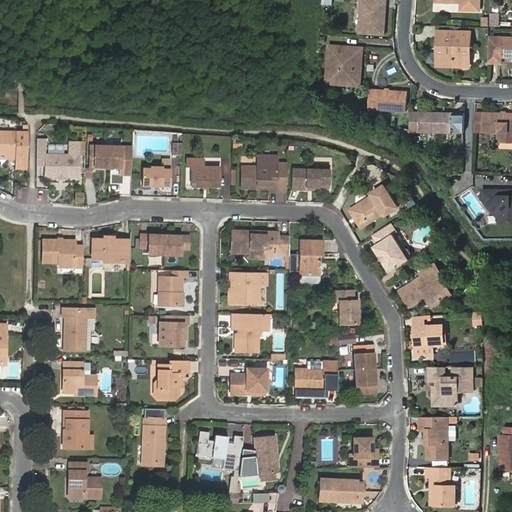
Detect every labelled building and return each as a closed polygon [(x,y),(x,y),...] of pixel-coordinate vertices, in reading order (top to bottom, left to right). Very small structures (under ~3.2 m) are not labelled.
[(361,0),(361,9),(364,9),(363,22),(360,22),(360,32),(384,33),(385,12),(383,12),(383,7),(386,7),(386,0),(361,0)] [(481,0),(437,0),(438,2),(462,3),(462,10),(481,11),(481,0)] [(502,12),(500,12),(500,22),(492,21),(492,26),(502,26),(502,12)] [(471,63),(473,32),(439,31),(438,63),(441,66),(468,67),(471,63)] [(511,37),(490,37),(489,62),(503,63),(503,56),(511,56),(511,37)] [(360,86),(363,50),(353,50),(352,51),(348,51),(348,47),(330,46),(328,74),(331,77),(339,78),(341,80),(352,81),(351,85),(360,86)] [(327,83),(351,85),(352,81),(341,80),(339,78),(331,77),(328,74),(327,77),(327,83)] [(408,91),(372,88),(370,108),(406,111),(408,91)] [(431,113),(431,111),(420,110),(420,131),(460,132),(461,115),(453,114),(454,111),(436,111),(436,113),(431,113)] [(485,132),(485,113),(476,113),(476,132),(485,132)] [(511,113),(485,113),(485,132),(500,132),(499,141),(511,141),(511,113)] [(27,131),(0,130),(0,153),(8,154),(8,158),(15,158),(15,163),(27,164),(27,131)] [(45,139),(37,138),(37,166),(44,166),(44,176),(56,177),(65,177),(79,178),(80,154),(84,154),(85,141),(68,141),(68,153),(45,152),(45,139)] [(172,143),(172,154),(182,154),(182,143),(178,143),(172,143)] [(121,174),(131,175),(132,147),(90,146),(90,166),(121,167),(121,174)] [(192,167),(191,185),(219,186),(220,167),(203,165),(203,159),(186,158),(186,167),(192,167)] [(269,184),(269,189),(268,192),(286,192),(286,163),(258,162),(258,167),(242,166),(242,188),(258,189),(258,183),(269,184)] [(161,184),(161,186),(170,186),(171,168),(163,168),(163,166),(151,166),(150,167),(143,167),(143,185),(152,186),(152,183),(161,184)] [(330,170),(318,169),(292,168),(292,189),(305,189),(305,186),(312,186),(329,187),(330,170)] [(93,169),(84,169),(84,178),(93,178),(93,169)] [(371,199),(370,197),(350,209),(354,215),(357,215),(359,219),(358,222),(361,227),(381,214),(379,212),(383,210),(384,212),(386,214),(398,207),(393,199),(390,199),(388,200),(386,195),(386,194),(387,190),(384,185),(372,192),(373,195),(374,197),(371,199)] [(76,192),(75,201),(83,202),(84,193),(76,192)] [(397,231),(392,223),(373,234),(379,244),(375,246),(380,255),(383,254),(386,259),(385,262),(390,270),(409,258),(408,257),(410,256),(410,253),(408,249),(403,248),(402,249),(393,234),(397,231)] [(289,256),(289,236),(279,235),(279,232),(265,231),(265,234),(251,233),(251,230),(233,230),(231,252),(250,253),(250,259),(264,259),(264,256),(264,249),(271,249),(279,249),(279,255),(289,256)] [(157,237),(157,234),(141,234),(141,248),(149,248),(148,253),(165,254),(166,238),(157,237)] [(174,239),(166,238),(165,254),(181,255),(181,249),(189,249),(189,235),(174,235),(174,239)] [(73,267),(82,267),(83,246),(75,245),(75,240),(63,240),(56,239),(43,239),(43,262),(59,263),(73,263),(73,267)] [(125,262),(130,262),(130,240),(114,239),(103,239),(92,239),(92,258),(103,258),(103,261),(125,262)] [(317,255),(321,255),(323,255),(323,240),(300,239),(299,274),(308,274),(320,275),(321,260),(317,260),(317,255)] [(59,271),(82,272),(82,267),(73,267),(73,263),(59,263),(59,271)] [(436,294),(440,301),(451,293),(438,272),(440,270),(436,263),(420,272),(422,275),(400,290),(410,306),(427,296),(425,294),(430,291),(433,292),(436,294)] [(187,270),(172,270),(173,276),(159,276),(159,304),(181,305),(181,292),(182,277),(187,277),(187,270)] [(232,281),(231,288),(231,302),(258,302),(259,285),(267,284),(267,274),(232,273),(232,281)] [(353,288),(331,289),(331,300),(338,299),(339,324),(359,324),(358,299),(354,299),(353,288)] [(432,306),(440,301),(436,294),(433,292),(430,291),(425,294),(427,296),(432,306)] [(94,308),(63,307),(62,316),(65,316),(64,328),(68,328),(67,333),(64,333),(64,348),(85,348),(85,328),(85,317),(94,317),(94,308)] [(484,311),(475,312),(475,325),(484,325),(484,311)] [(268,314),(232,313),(232,329),(238,329),(238,333),(236,335),(236,350),(259,351),(259,330),(268,330),(268,314)] [(185,315),(165,314),(165,322),(159,322),(159,344),(182,345),(183,340),(183,322),(185,322),(185,315)] [(425,325),(424,316),(414,316),(414,326),(425,325)] [(93,328),(94,317),(85,317),(85,328),(93,328)] [(415,334),(415,338),(415,346),(428,346),(446,345),(445,324),(425,325),(414,326),(415,334)] [(285,352),(287,329),(274,328),(272,351),(285,352)] [(328,344),(336,345),(337,336),(328,335),(328,344)] [(354,354),(355,369),(371,369),(371,363),(375,363),(374,345),(360,345),(361,354),(354,354)] [(188,360),(170,360),(170,365),(158,364),(157,380),(155,383),(154,394),(158,399),(175,399),(179,395),(179,384),(177,384),(177,378),(178,372),(180,373),(188,373),(188,360)] [(82,392),(82,395),(95,395),(96,375),(90,375),(82,375),(82,362),(63,361),(63,392),(73,392),(82,392)] [(309,368),(296,368),(295,390),(312,390),(324,390),(336,390),(337,361),(325,361),(324,368),(309,368)] [(445,367),(429,367),(430,381),(437,380),(437,386),(437,391),(433,395),(433,405),(458,405),(459,391),(474,391),(473,366),(453,367),(453,377),(445,377),(445,367)] [(246,390),(266,390),(266,369),(247,368),(246,374),(231,374),(231,394),(246,394),(246,390)] [(371,369),(355,369),(356,386),(362,385),(363,393),(376,392),(375,376),(372,375),(371,369)] [(66,428),(63,428),(63,447),(87,448),(87,435),(88,411),(85,411),(67,411),(64,411),(63,419),(67,419),(66,428)] [(448,416),(419,417),(419,429),(427,429),(427,439),(427,444),(427,459),(448,459),(448,416)] [(161,449),(164,449),(166,449),(166,446),(164,445),(165,418),(144,417),(143,463),(160,464),(161,449)] [(223,468),(239,470),(240,461),(244,437),(234,435),(233,443),(227,442),(228,437),(215,435),(214,440),(208,439),(209,432),(200,431),(198,442),(207,444),(205,456),(224,459),(223,468)] [(256,460),(240,461),(239,470),(239,475),(260,473),(276,472),(279,471),(276,434),(254,436),(256,460)] [(502,451),(502,459),(501,467),(504,467),(511,467),(511,435),(507,435),(503,435),(502,448),(502,451)] [(350,454),(351,467),(379,466),(379,453),(373,453),(372,447),(372,438),(354,438),(354,454),(350,454)] [(468,452),(468,461),(479,461),(479,452),(468,452)] [(69,462),(69,475),(73,475),(72,484),(68,484),(68,498),(101,498),(101,478),(85,477),(85,470),(87,470),(88,463),(69,462)] [(451,467),(427,467),(427,476),(431,476),(431,485),(436,485),(436,504),(456,505),(456,485),(451,485),(451,467)] [(276,472),(260,473),(260,480),(276,478),(276,472)] [(358,490),(362,491),(362,480),(320,479),(319,499),(337,500),(337,497),(358,498),(358,490)] [(361,502),(362,491),(358,490),(358,498),(337,497),(337,500),(361,502)] [(252,492),(252,501),(269,501),(268,492),(252,492)]
